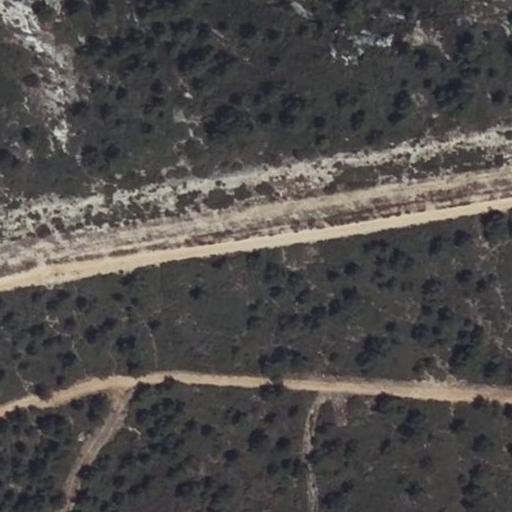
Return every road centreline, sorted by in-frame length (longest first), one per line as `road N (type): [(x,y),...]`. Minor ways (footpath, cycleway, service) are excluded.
road 1 (track): [(511,194),(26,275),(0,286)]
road 2 (track): [(0,416),(132,380),(511,399)]
